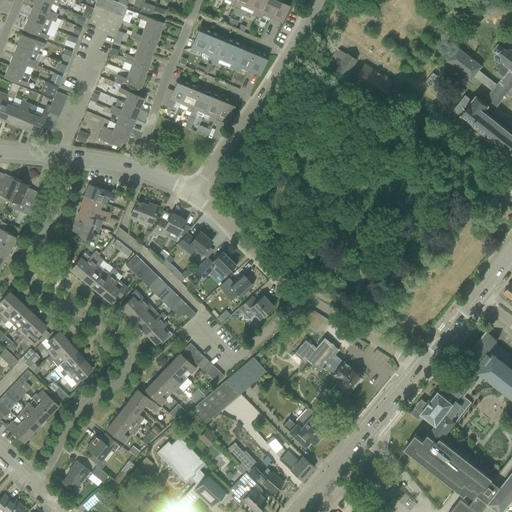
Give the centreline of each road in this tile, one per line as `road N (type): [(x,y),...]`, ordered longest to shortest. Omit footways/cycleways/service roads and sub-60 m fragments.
road 1 (residential): [(34,483),(75,412),(125,376),(131,361),(129,343),(111,323),(30,277),(31,243),(64,203),(68,156)]
road 2 (residential): [(199,196),(305,296),(417,373)]
road 3 (residential): [(199,196),(320,0)]
road 4 (tertiary): [(296,511),(417,373)]
